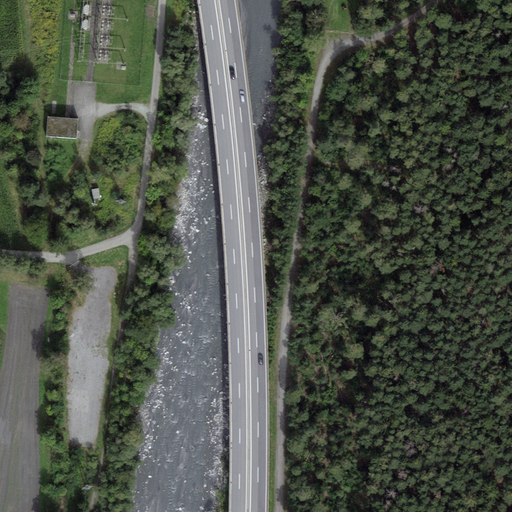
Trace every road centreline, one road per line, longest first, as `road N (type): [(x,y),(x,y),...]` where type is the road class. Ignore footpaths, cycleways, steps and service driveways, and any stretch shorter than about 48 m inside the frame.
road 1 (trunk): [(256,511),(248,198),(223,0)]
road 2 (trunk): [(205,0),(229,198),(237,511)]
road 3 (track): [(92,511),(137,229)]
road 4 (track): [(137,229),(163,0)]
